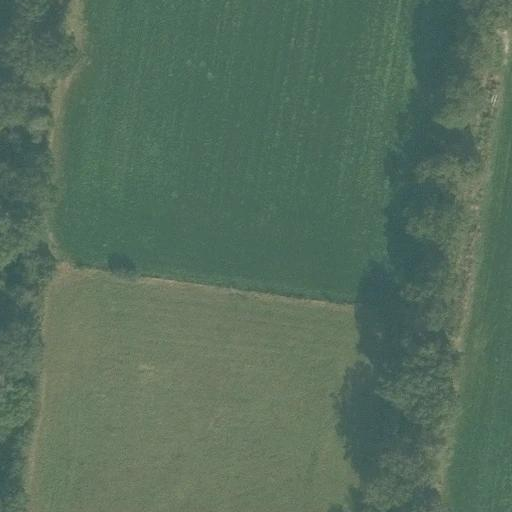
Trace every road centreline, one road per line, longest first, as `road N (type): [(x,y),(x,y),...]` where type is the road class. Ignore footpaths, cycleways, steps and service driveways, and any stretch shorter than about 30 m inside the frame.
road 1 (track): [(412,511),(493,0)]
road 2 (track): [(45,0),(0,281)]
